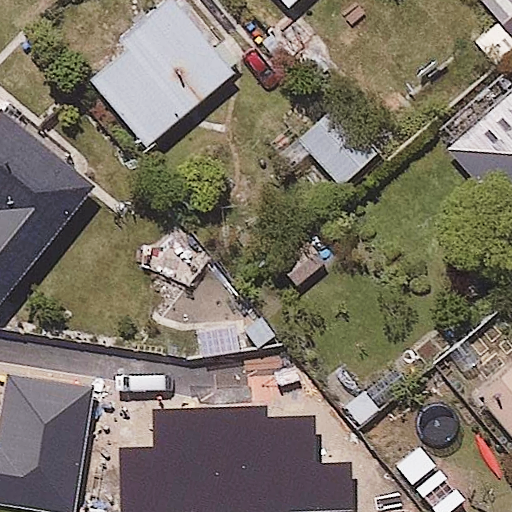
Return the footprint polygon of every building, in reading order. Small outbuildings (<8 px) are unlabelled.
[(235,63),(178,0),(152,0),(123,26),(131,35),(88,73),(149,140),(235,63)] [(450,21),(430,0),(390,0),(383,8),(421,48),(450,21)] [(511,0),(481,0),(493,14),(511,35),(511,0)] [(299,9),(267,36),(309,86),(341,60),(299,9)] [(511,57),(511,35),(493,14),(463,41),(492,75),(511,57)] [(38,137),(67,106),(37,79),(8,110),(0,102),(0,290),(94,187),(38,137)] [(511,129),(511,125),(485,95),(417,157),(446,190),(511,129)] [(282,108),(260,129),(296,168),(312,154),(337,181),(377,144),(333,97),(300,128),(282,108)] [(261,158),(225,113),(153,171),(190,216),(261,158)] [(388,193),(363,170),(335,200),(359,224),(388,193)] [(292,388),(287,332),(231,337),(230,323),(176,327),(182,396),(292,388)] [(0,496),(93,511),(147,511),(159,443),(81,429),(88,391),(111,395),(116,369),(2,349),(0,361),(0,496)] [(511,362),(476,391),(511,436),(511,362)]
